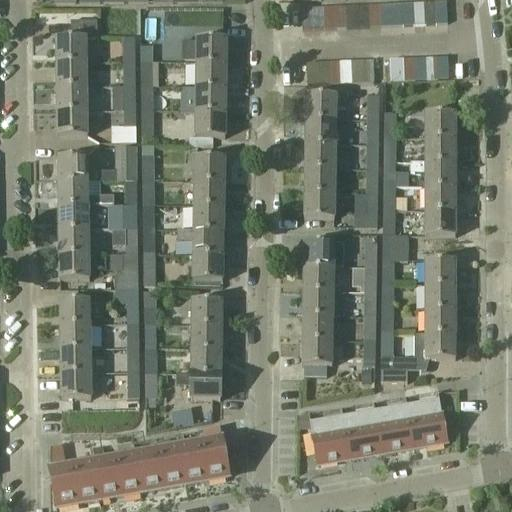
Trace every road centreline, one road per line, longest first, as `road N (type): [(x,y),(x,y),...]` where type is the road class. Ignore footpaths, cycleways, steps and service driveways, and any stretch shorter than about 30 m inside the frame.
road 1 (residential): [(21,0),(26,128),(9,163),(8,217),(28,267),(31,511)]
road 2 (residential): [(263,511),(263,0)]
road 3 (residential): [(498,475),(497,130),(484,0)]
road 4 (residential): [(288,511),(498,475)]
